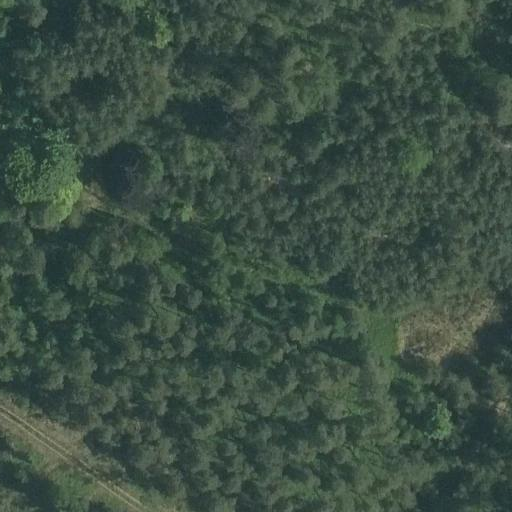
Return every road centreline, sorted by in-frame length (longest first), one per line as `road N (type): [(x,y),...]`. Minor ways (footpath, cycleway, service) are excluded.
road 1 (track): [(0,292),(76,231),(93,194),(0,74)]
road 2 (track): [(0,411),(145,511)]
